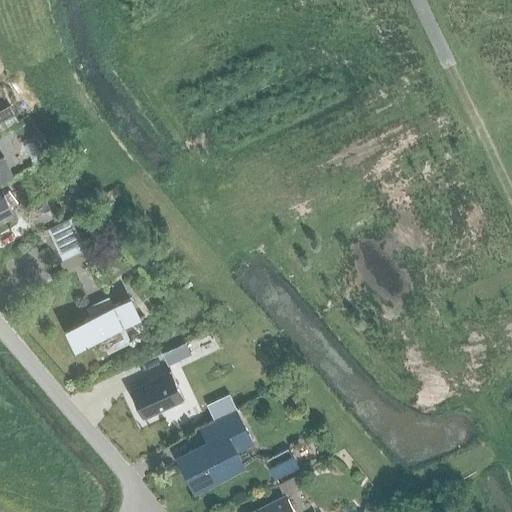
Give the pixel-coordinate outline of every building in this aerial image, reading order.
[(0,107),(0,127),(18,119),(9,102),(0,107)] [(0,184),(12,178),(3,159),(0,160),(0,184)] [(0,222),(13,216),(1,191),(0,191),(0,222)] [(52,217),(43,199),(21,211),(30,228),(52,217)] [(61,260),(84,249),(69,218),(46,229),(61,260)] [(89,317),(66,328),(76,349),(99,338),(105,351),(128,340),(122,326),(138,319),(128,298),(112,306),(109,300),(86,311),(89,317)] [(190,355),(185,343),(162,354),(167,365),(190,355)] [(142,420),(183,400),(169,371),(128,391),(142,420)] [(229,397),(208,408),(212,416),(233,405),(229,397)] [(207,443),(177,459),(193,490),(241,466),(234,451),(250,442),(235,413),(201,431),(207,443)] [(296,467),(288,449),(265,460),(273,478),(296,467)] [(292,511),(284,496),(252,511),(292,511)] [(368,503),(366,511),(378,511),(380,505),(368,503)]
